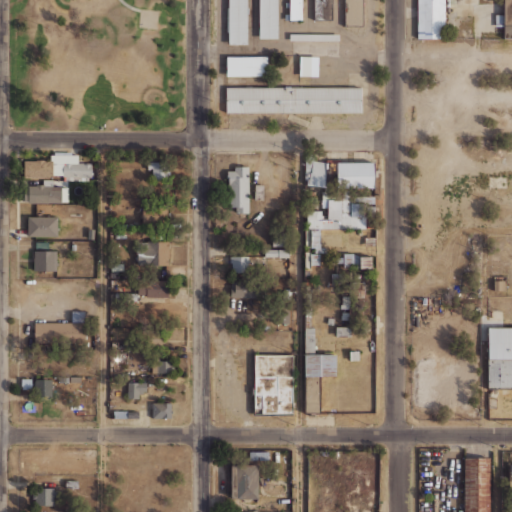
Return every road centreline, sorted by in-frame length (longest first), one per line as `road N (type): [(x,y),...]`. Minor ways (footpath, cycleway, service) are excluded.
road 1 (residential): [(395,0),(399,511)]
road 2 (tertiary): [(200,511),(196,0)]
road 3 (residential): [(395,143),(0,141)]
road 4 (residential): [(511,434),(200,435)]
road 5 (residential): [(200,435),(0,437)]
